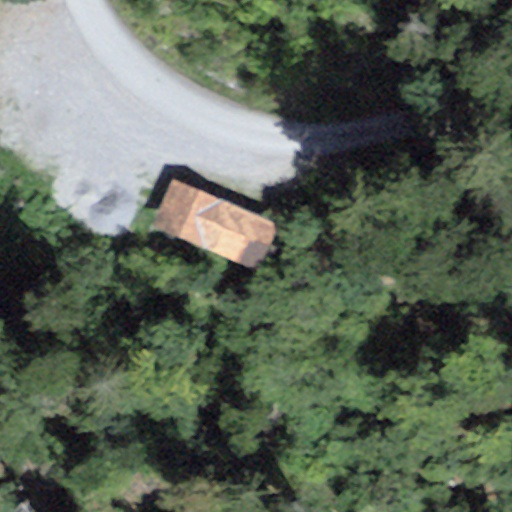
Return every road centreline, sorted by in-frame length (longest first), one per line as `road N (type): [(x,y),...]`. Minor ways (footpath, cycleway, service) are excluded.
road 1 (track): [(332,141),(250,139),(180,116),(115,64),(79,0)]
road 2 (track): [(511,126),(332,141)]
